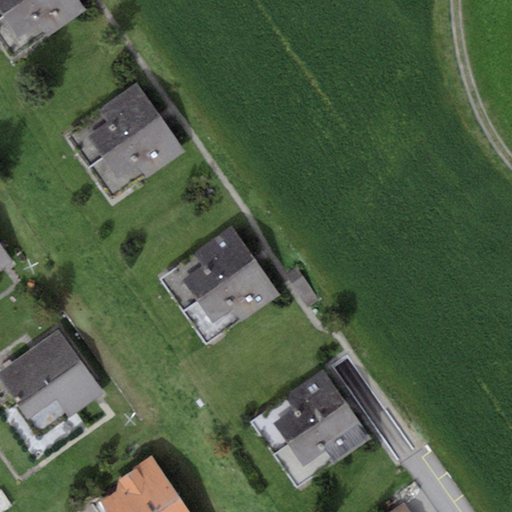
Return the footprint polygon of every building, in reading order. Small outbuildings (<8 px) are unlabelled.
[(87,11),(79,0),(0,0),(0,10),(20,38),(40,24),(49,37),(87,11)] [(186,152),(139,85),(101,111),(109,122),(89,136),(119,179),(139,165),(149,178),(186,152)] [(280,294),(233,227),(195,254),(203,264),(183,278),(213,322),(233,308),(243,321),(280,294)] [(9,257),(0,244),(0,263),(1,263),(9,257)] [(298,266),(286,274),(308,308),(320,300),(298,266)] [(103,393),(59,331),(34,348),(0,372),(0,377),(30,419),(57,400),(69,417),(90,402),(103,393)] [(372,437),(324,370),(287,397),(294,407),(274,421),(305,464),(325,450),(334,464),(372,437)] [(188,511),(150,456),(115,480),(121,489),(101,503),(107,511),(188,511)]
